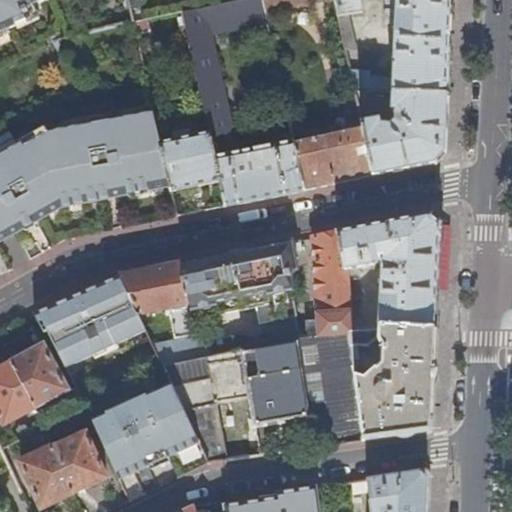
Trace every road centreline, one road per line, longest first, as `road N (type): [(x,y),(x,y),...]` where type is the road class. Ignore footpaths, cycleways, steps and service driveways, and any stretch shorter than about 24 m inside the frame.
road 1 (residential): [(0,307),(85,263),(495,185)]
road 2 (residential): [(144,511),(212,478),(488,441)]
road 3 (secondary): [(495,185),(505,0)]
road 4 (secondary): [(488,441),(491,279)]
